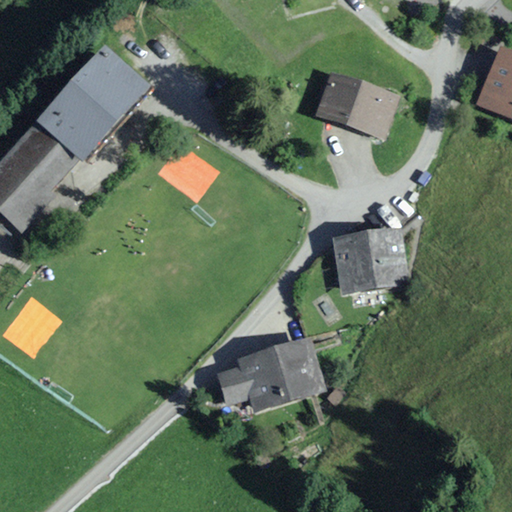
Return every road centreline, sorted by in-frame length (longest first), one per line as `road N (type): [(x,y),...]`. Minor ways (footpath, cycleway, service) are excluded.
road 1 (residential): [(471,0),(440,69),(436,119),(401,183),(374,204),(337,213),(151,63)]
road 2 (track): [(337,213),(313,253),(180,404),(60,511)]
